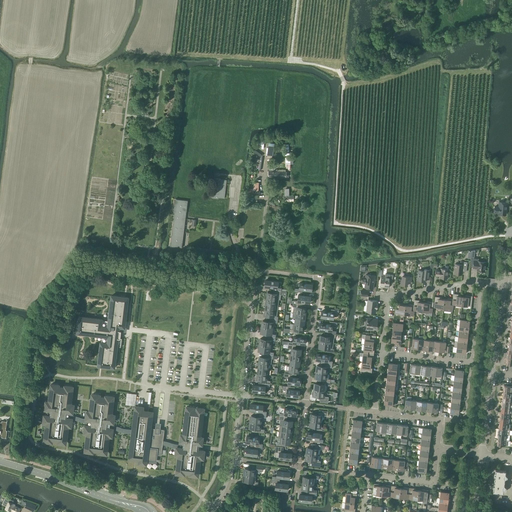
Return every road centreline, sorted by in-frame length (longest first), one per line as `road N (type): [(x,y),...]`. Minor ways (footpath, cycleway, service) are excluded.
road 1 (residential): [(304,403),(319,278),(257,271)]
road 2 (residential): [(483,452),(502,281)]
road 3 (secondary): [(144,511),(0,461)]
road 4 (residential): [(383,351),(389,296),(482,280)]
road 5 (residential): [(243,396),(257,271)]
